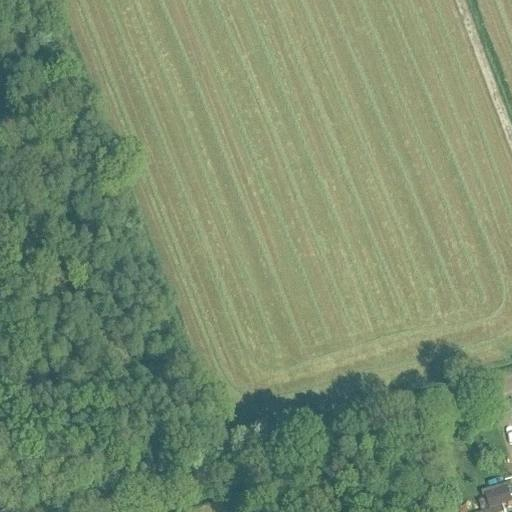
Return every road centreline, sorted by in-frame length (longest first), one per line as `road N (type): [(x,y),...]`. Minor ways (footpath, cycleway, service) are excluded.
road 1 (unclassified): [(158,511),(511,402)]
road 2 (track): [(511,143),(458,0)]
